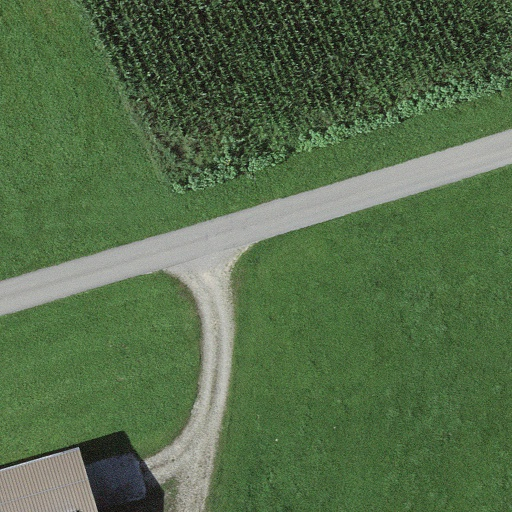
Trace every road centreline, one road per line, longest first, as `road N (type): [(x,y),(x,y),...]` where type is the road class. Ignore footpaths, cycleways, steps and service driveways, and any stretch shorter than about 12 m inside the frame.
road 1 (unclassified): [(0,298),(511,147)]
road 2 (track): [(384,511),(398,359),(369,190),(291,0)]
